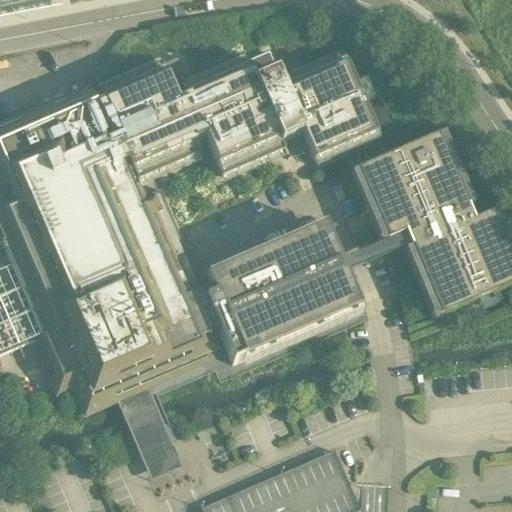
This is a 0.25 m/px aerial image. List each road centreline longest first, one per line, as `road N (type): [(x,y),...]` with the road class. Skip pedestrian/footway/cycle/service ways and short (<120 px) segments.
road 1 (unclassified): [(511,152),(432,44),(355,0)]
road 2 (unclassified): [(218,0),(0,40)]
